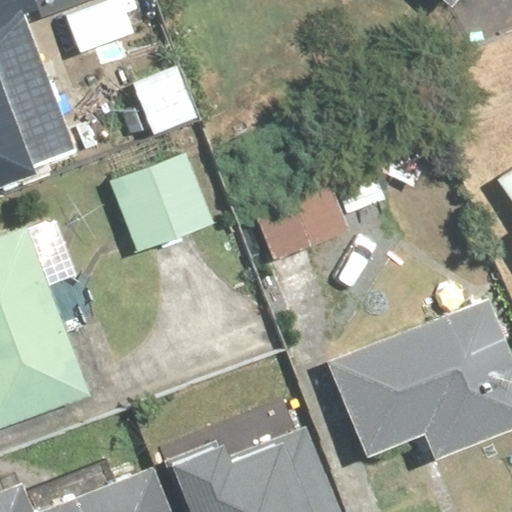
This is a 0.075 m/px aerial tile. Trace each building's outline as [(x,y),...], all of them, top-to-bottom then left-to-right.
[(0,0),(0,183),(79,156),(33,25),(104,0),(0,0)] [(316,135),(232,168),(268,257),(351,225),(316,135)] [(103,176),(130,245),(204,217),(178,148),(103,176)] [(511,153),(497,164),(511,184),(511,212),(503,219),(511,230),(511,153)] [(0,229),(0,410),(65,389),(11,226),(0,229)] [(511,336),(490,281),(324,346),(363,444),(422,421),(432,446),(511,414),(511,336)] [(210,426),(160,444),(185,511),(338,511),(302,414),(217,444),(210,426)] [(0,478),(0,511),(147,511),(127,461),(13,507),(1,478),(0,478)]
